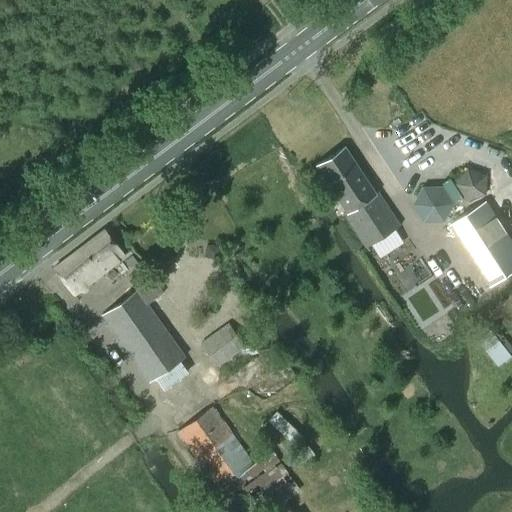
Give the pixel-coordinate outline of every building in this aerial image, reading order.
[(347,212),(369,246),(399,225),(377,193),(376,193),(345,147),(317,165),(345,208),(340,211),(343,215),(347,212)] [(454,184),(465,202),(486,196),(486,175),(466,169),(454,184)] [(421,187),(412,205),(422,222),(443,221),(452,203),(441,186),(421,187)] [(479,205),(449,225),(465,249),(489,286),(511,270),(511,242),(485,201),(479,205)] [(54,268),(73,294),(124,256),(104,230),(54,268)] [(184,357),(161,325),(147,305),(163,293),(160,288),(163,286),(154,273),(134,287),(137,291),(103,315),(149,381),(184,357)] [(200,342),(217,366),(244,347),(228,323),(200,342)] [(211,407),(178,430),(218,487),(236,475),(261,511),(268,511),(284,501),(299,491),(269,446),(254,457),(257,461),(251,465),(211,407)]
